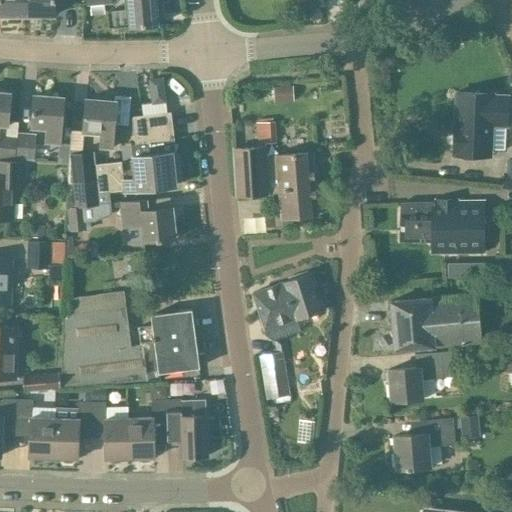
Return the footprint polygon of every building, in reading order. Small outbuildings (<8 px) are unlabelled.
[(0,0),(0,15),(26,15),(26,0),(0,0)] [(26,0),(26,15),(54,15),(53,0),(26,0)] [(124,0),(126,10),(109,11),(109,12),(110,28),(130,27),(157,25),(156,22),(161,22),(160,11),(155,11),(155,9),(163,8),(161,0),(124,0)] [(164,101),(161,78),(149,80),(152,103),(164,101)] [(291,101),(290,85),(271,86),(272,102),(291,101)] [(0,157),(16,159),(19,123),(7,122),(10,93),(0,92),(0,157)] [(456,92),(455,124),(453,155),(458,155),(476,156),(476,153),(491,153),(492,127),(506,128),(508,96),(493,95),(493,94),(456,92)] [(131,96),(116,95),(116,103),(86,100),(83,132),(100,133),(99,148),(111,149),(114,124),(128,125),(131,96)] [(34,111),(32,128),(47,129),(46,143),(60,144),(63,98),(35,96),(34,111)] [(170,113),(133,118),(137,144),(173,140),(172,132),(170,113)] [(277,119),(258,120),(259,142),(278,141),(277,119)] [(36,135),(18,134),(16,159),(34,160),(36,135)] [(132,161),(123,161),(93,164),(95,176),(68,184),(67,207),(85,205),(97,204),(96,192),(175,184),(175,182),(184,181),(181,152),(175,153),(173,140),(137,144),(130,145),(132,161)] [(122,146),(123,161),(132,161),(130,145),(122,146)] [(234,149),(233,149),(236,196),(237,196),(279,193),(281,218),(317,215),(312,152),(266,156),(265,146),(258,147),(234,149)] [(69,156),(68,184),(95,176),(93,164),(92,154),(69,156)] [(506,171),(504,171),(502,189),(511,190),(511,159),(507,159),(506,171)] [(26,163),(0,161),(0,220),(11,221),(12,186),(25,187),(26,163)] [(145,211),(144,199),(120,202),(123,227),(128,227),(130,243),(175,238),(171,208),(145,211)] [(400,241),(431,241),(431,252),(481,252),(481,200),(434,200),(434,203),(401,203),(401,214),(400,214),(400,241)] [(88,230),(85,205),(67,207),(70,232),(88,230)] [(44,226),(31,225),(30,238),(44,238),(44,226)] [(28,240),(26,267),(48,268),(50,268),(50,265),(52,242),(52,241),(28,240)] [(66,243),(52,242),(50,265),(64,265),(66,265),(66,247),(66,243)] [(67,260),(78,259),(77,246),(66,247),(67,260)] [(12,259),(0,258),(0,303),(10,304),(12,259)] [(324,309),(312,273),(252,292),(264,329),(324,309)] [(511,296),(511,280),(500,282),(502,297),(511,296)] [(130,347),(123,290),(64,298),(66,314),(63,314),(60,386),(160,379),(159,373),(199,367),(191,310),(150,315),(152,326),(138,328),(140,346),(130,347)] [(481,342),(478,294),(391,301),(394,349),(481,342)] [(17,327),(0,326),(0,377),(15,378),(17,327)] [(415,367),(388,369),(391,401),(423,399),(421,379),(440,378),(439,370),(453,369),(451,351),(430,353),(431,366),(415,367)] [(290,396),(282,352),(259,356),(266,399),(290,396)] [(60,388),(59,372),(24,375),(25,391),(60,388)] [(165,384),(150,385),(151,401),(166,400),(165,384)] [(91,388),(91,402),(105,402),(105,388),(91,388)] [(16,429),(17,400),(2,399),(2,416),(0,416),(0,456),(1,456),(2,429),(16,429)] [(181,400),(166,400),(167,430),(167,440),(181,440),(182,457),(186,457),(186,459),(190,461),(195,461),(199,460),(204,458),(204,456),(207,456),(206,399),(181,400)] [(17,400),(16,429),(30,430),(29,458),(31,458),(31,460),(35,462),(38,462),(42,462),(45,460),(45,458),(53,458),(55,418),(32,417),(32,400),(17,400)] [(151,418),(128,418),(130,459),(137,458),(137,461),(141,462),(144,462),(148,462),(151,460),(151,458),(154,458),(153,430),(167,430),(166,400),(151,401),(151,418)] [(78,432),(91,432),(91,402),(78,402),(78,409),(55,408),(55,418),(53,458),(61,459),(61,461),(64,463),(67,463),(71,463),(75,461),(75,459),(77,459),(78,432)] [(91,402),(91,432),(105,432),(105,459),(108,459),(108,462),(112,463),(115,463),(119,463),(122,461),(122,459),(130,459),(128,418),(105,419),(105,402),(91,402)] [(480,437),(478,415),(460,417),(462,438),(480,437)] [(429,446),(455,444),(453,418),(419,421),(420,434),(394,436),(396,469),(430,466),(429,446)]
